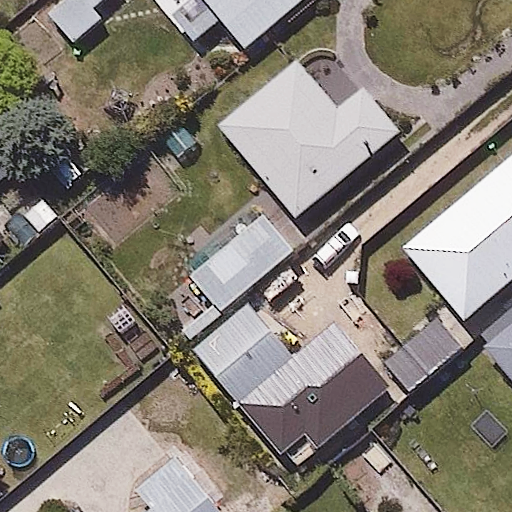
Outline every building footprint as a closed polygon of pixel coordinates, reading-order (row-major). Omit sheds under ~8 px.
[(136,0),(67,0),(53,10),(76,43),(136,0)] [(154,0),(152,2),(190,46),(226,15),(250,44),(301,0),(154,0)] [(340,99),(305,56),(227,120),(303,214),(410,127),(368,76),(340,99)] [(511,287),(511,149),(410,242),(479,318),(511,287)] [(0,159),(0,191),(16,179),(0,159)] [(67,219),(45,193),(11,221),(33,247),(67,219)] [(228,311),(304,245),(272,208),(196,274),(228,311)] [(0,255),(11,246),(0,233),(0,255)] [(310,361),(254,299),(200,348),(255,410),(310,361)] [(511,308),(483,331),(511,368),(511,308)] [(475,346),(442,309),(378,367),(411,403),(475,346)]
